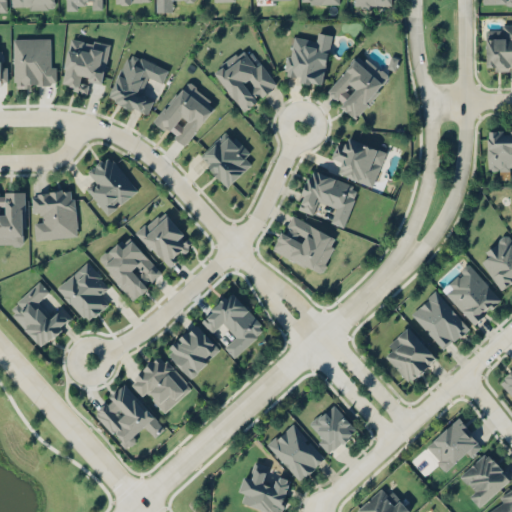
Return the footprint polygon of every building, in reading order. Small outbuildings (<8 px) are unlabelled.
[(53,8),(53,0),(11,0),(11,8),(53,8)] [(65,0),(65,8),(84,8),(84,0),(65,0)] [(485,69),(511,69),(511,24),(495,24),(495,31),(485,31),(485,69)] [(289,36),(285,69),(293,70),(291,80),(323,84),(330,33),(314,31),(313,39),(289,36)] [(70,35),(61,80),(71,81),(70,90),(89,93),(90,83),(102,85),(110,42),(70,35)] [(55,37),(13,37),(12,85),(55,85),(55,37)] [(212,69),(242,111),(277,85),(253,53),(246,58),(240,49),(212,69)] [(325,95),(358,119),(390,74),(356,50),(325,95)] [(0,85),(8,85),(7,66),(4,66),(3,51),(0,51),(0,85)] [(107,100),(148,114),(154,96),(141,91),(146,79),(162,84),(168,67),(125,51),(107,100)] [(185,146),(217,103),(184,78),(152,122),(185,146)] [(226,186),(251,163),(244,156),(249,152),(227,128),(198,156),(226,186)] [(511,129),(487,129),(487,170),(511,170),(511,129)] [(373,186),(385,150),(347,137),(345,145),(336,142),(331,157),(341,160),(336,173),(373,186)] [(137,190),(109,153),(86,170),(93,180),(84,186),(105,214),(137,190)] [(359,186),(311,167),(295,207),(312,214),(317,202),(332,209),(328,220),(343,226),(359,186)] [(78,235),(73,188),(31,192),(32,212),(41,211),(42,219),(33,220),(35,239),(78,235)] [(0,191),(0,243),(25,243),(25,191),(0,191)] [(271,251),(320,274),(338,236),(288,213),(271,251)] [(152,216),(135,232),(168,267),(194,244),(168,215),(158,223),(152,216)] [(511,239),(508,233),(484,248),(489,258),(482,263),(499,289),(511,280),(511,239)] [(132,239),(126,244),(120,238),(96,260),(133,300),(163,272),(132,239)] [(110,303),(103,294),(111,288),(88,260),(55,286),(85,323),(110,303)] [(473,324),(501,299),(468,263),(440,288),(473,324)] [(7,308),(40,347),(73,319),(61,304),(50,314),(37,299),(48,290),(39,281),(7,308)] [(436,289),(410,311),(443,350),(469,328),(436,289)] [(234,357),(266,327),(230,290),(199,319),(213,333),(221,325),(232,336),(223,345),(234,357)] [(221,350),(195,322),(165,350),(190,378),(221,350)] [(409,383),(437,356),(407,326),(380,352),(409,383)] [(130,380),(162,414),(192,386),(159,352),(130,380)] [(511,397),(511,365),(496,379),(511,397)] [(92,412),(126,448),(146,430),(152,438),(165,426),(124,382),(92,412)] [(329,454),(357,430),(333,402),(305,425),(329,454)] [(423,447),(446,473),(481,441),(457,415),(423,447)] [(266,444),(299,480),(325,457),(291,421),(266,444)] [(474,489),(468,494),(480,506),(511,479),(486,450),(460,474),(474,489)] [(281,511),(289,481),(266,475),(268,465),(256,461),(252,475),(243,473),(238,491),(245,493),(242,503),(273,511),(281,511)] [(353,511),(408,511),(411,510),(384,482),(353,511)] [(511,511),(511,487),(495,497),(498,503),(481,511),(511,511)]
